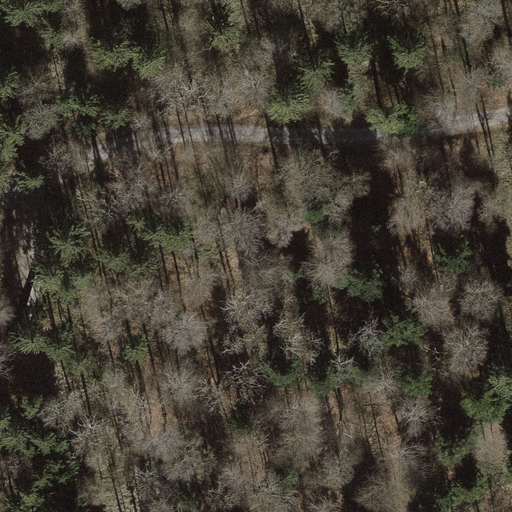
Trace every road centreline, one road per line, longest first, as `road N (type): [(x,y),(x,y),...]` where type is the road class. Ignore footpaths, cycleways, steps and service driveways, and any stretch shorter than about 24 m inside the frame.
road 1 (track): [(511,109),(406,128),(68,161),(0,189)]
road 2 (track): [(25,179),(25,276),(3,348)]
